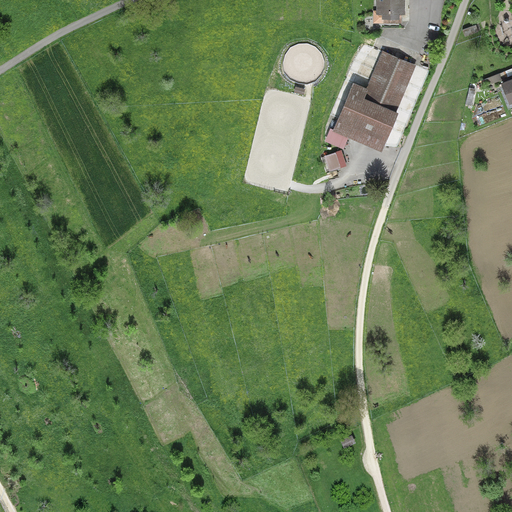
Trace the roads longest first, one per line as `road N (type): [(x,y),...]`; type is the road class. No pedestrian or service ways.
road 1 (track): [(387,511),(359,365),(360,315),(385,206)]
road 2 (track): [(129,0),(0,70)]
